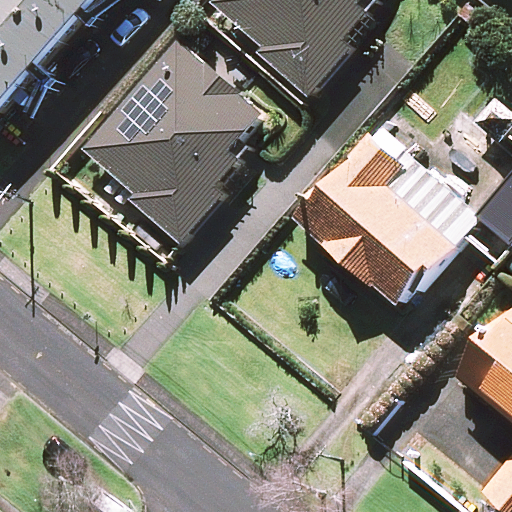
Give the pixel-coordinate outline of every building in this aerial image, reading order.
[(0,0),(0,89),(12,101),(102,0),(0,0)] [(393,0),(229,0),(222,8),(273,52),(267,59),(317,104),(362,53),(353,46),(393,0)] [(281,127),(188,47),(95,156),(146,199),(141,205),(191,248),(233,199),(225,192),(281,127)] [(511,156),(450,103),(410,150),(389,132),(308,226),(410,314),(473,240),(509,270),(511,266),(511,156)] [(511,335),(471,383),(511,417),(511,474),(494,496),(511,511),(511,335)]
